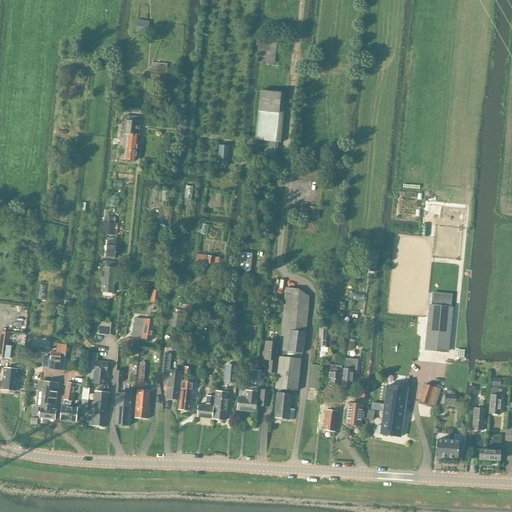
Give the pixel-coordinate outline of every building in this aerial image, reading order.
[(148,34),(149,21),(137,20),(135,32),(148,34)] [(152,63),(150,77),(150,85),(165,86),(165,81),(170,82),(171,73),(166,72),(167,64),(152,63)] [(281,143),(285,94),(260,91),(255,141),(264,142),(263,156),(276,158),(277,143),(281,143)] [(140,117),(125,116),(123,134),(120,134),(119,146),(121,146),(120,160),(135,161),(140,117)] [(219,146),(218,166),(225,167),(226,156),(228,156),(229,147),(219,146)] [(104,222),(102,235),(104,235),(114,236),(114,230),(115,223),(105,222),(104,222)] [(114,258),(115,246),(116,237),(113,237),(113,239),(107,239),(106,257),(114,258)] [(240,253),(238,268),(250,269),(252,254),(240,253)] [(105,269),(102,292),(111,292),(112,285),(116,285),(117,279),(116,279),(117,271),(113,270),(114,269),(114,265),(114,261),(106,261),(105,264),(105,269)] [(140,283),(139,293),(148,294),(149,284),(140,283)] [(279,357),(276,389),(297,391),(301,359),(302,353),(304,353),(308,311),(309,297),(298,290),(286,288),(279,357)] [(157,303),(158,291),(152,290),(150,302),(157,303)] [(431,305),(427,350),(446,352),(450,307),(431,305)] [(173,313),(171,327),(181,328),(182,315),(181,314),(173,313)] [(340,324),(341,316),(323,314),(322,323),(340,324)] [(131,337),(141,339),(151,340),(153,328),(156,329),(157,321),(144,319),(134,318),(131,337)] [(97,335),(110,336),(112,324),(98,322),(97,335)] [(320,348),(331,348),(332,328),(321,328),(320,348)] [(0,358),(5,359),(8,334),(9,333),(2,333),(0,346),(0,358)] [(135,348),(136,343),(136,341),(124,338),(123,346),(135,348)] [(265,341),(263,360),(269,361),(268,373),(276,374),(279,343),(265,341)] [(50,360),(49,369),(53,370),(54,361),(59,361),(60,353),(51,352),(50,360)] [(163,354),(161,376),(162,380),(168,381),(166,399),(178,400),(180,380),(181,380),(182,378),(182,372),(181,372),(169,370),(171,355),(163,354)] [(344,363),(342,388),(351,389),(352,372),(356,372),(358,360),(345,359),(344,363)] [(86,370),(85,380),(86,380),(90,381),(92,381),(92,383),(106,385),(107,373),(106,373),(108,363),(96,362),(89,361),(87,361),(86,370)] [(309,388),(318,389),(321,366),(311,365),(309,388)] [(329,373),(328,389),(339,390),(341,366),(332,365),(330,365),(329,373)] [(236,382),(237,367),(225,366),(224,381),(236,382)] [(2,390),(16,391),(17,378),(20,379),(21,367),(14,367),(14,370),(4,369),(2,390)] [(122,372),(118,372),(115,371),(114,381),(121,382),(122,372)] [(252,383),(258,384),(260,384),(261,372),(253,371),(252,383)] [(45,381),(41,408),(55,410),(58,383),(45,381)] [(189,411),(193,382),(182,381),(179,410),(189,411)] [(62,407),(60,421),(75,422),(77,408),(70,408),(71,401),(72,402),(75,384),(67,383),(64,400),(63,407),(62,407)] [(425,384),(419,401),(434,406),(437,398),(439,392),(440,389),(425,384)] [(377,426),(376,434),(380,434),(380,435),(400,438),(406,394),(407,389),(387,386),(382,426),(377,426)] [(355,389),(355,397),(364,398),(365,390),(355,389)] [(491,389),(489,414),(499,415),(501,390),(491,389)] [(137,390),(135,419),(147,420),(149,391),(147,391),(141,390),(137,390)] [(225,421),(228,394),(218,392),(218,390),(216,390),(213,419),(216,420),(217,422),(221,422),(222,421),(225,421)] [(268,391),(261,391),(259,406),(267,407),(268,391)] [(255,413),(257,393),(246,392),(246,399),(239,398),(237,411),(255,413)] [(89,415),(88,425),(92,426),(105,427),(107,394),(95,393),(93,416),(89,415)] [(117,393),(114,425),(129,426),(130,408),(133,408),(134,396),(131,396),(131,394),(117,393)] [(294,421),(295,411),(291,411),(293,396),(278,394),(275,418),(290,420),(294,421)] [(444,405),(455,406),(455,397),(454,397),(454,396),(452,396),(452,395),(449,395),(449,394),(446,394),(445,394),(444,405)] [(213,405),(214,397),(207,396),(206,405),(213,405)] [(82,400),(80,417),(86,418),(88,401),(82,400)] [(468,408),(467,415),(473,415),(472,430),(483,431),(485,410),(486,402),(480,402),(479,409),(474,409),(472,408),(468,408)] [(349,404),(346,425),(359,426),(360,419),(365,420),(366,411),(361,411),(361,406),(349,404)] [(211,419),(213,407),(198,406),(197,417),(211,419)] [(41,408),(39,418),(54,420),(55,410),(41,408)] [(334,432),(337,412),(326,410),(323,431),(334,432)] [(366,420),(373,421),(374,410),(367,410),(366,420)] [(438,440),(436,457),(457,459),(457,458),(464,458),(465,449),(466,443),(465,443),(465,436),(455,435),(454,441),(438,440)] [(480,450),(479,460),(499,461),(500,451),(480,450)]
